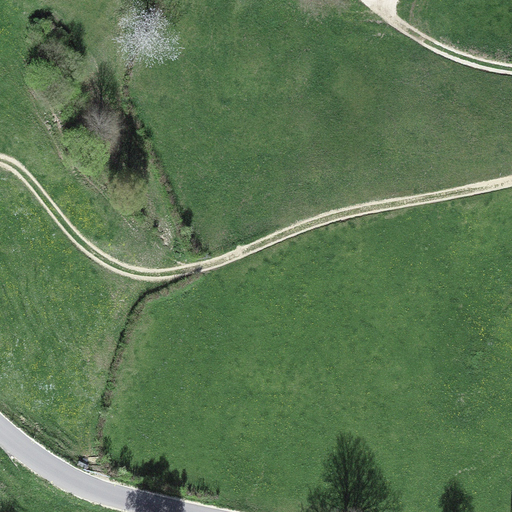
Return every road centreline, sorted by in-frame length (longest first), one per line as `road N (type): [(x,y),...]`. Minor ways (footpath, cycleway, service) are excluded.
road 1 (track): [(0,160),(12,163),(100,257),(157,275),(198,268),(309,223),(511,180)]
road 2 (tertiary): [(182,511),(82,485),(0,427)]
road 3 (track): [(368,0),(433,44),(511,69)]
